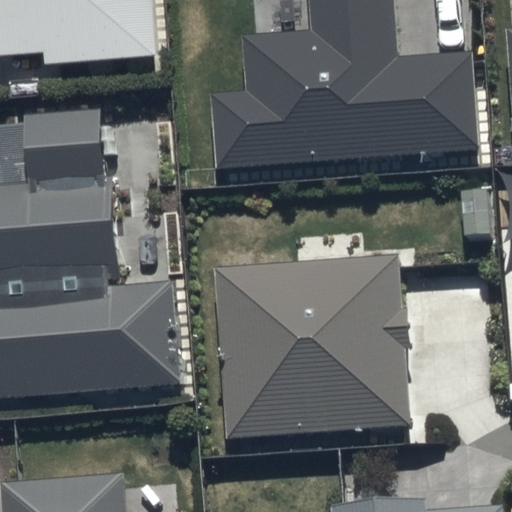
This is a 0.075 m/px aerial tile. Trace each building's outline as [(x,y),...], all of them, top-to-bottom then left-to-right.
[(49,85),(163,77),(156,0),(0,0),(0,81),(48,76),(49,85)] [(250,96),(213,99),(218,176),(483,157),(475,58),(402,63),(397,0),(313,0),(316,37),(246,42),(250,96)] [(0,412),(185,404),(180,299),(129,303),(120,194),(113,194),(107,128),(28,134),(34,198),(0,200),(0,412)] [(402,263),(220,276),(232,447),(415,434),(402,263)] [(133,511),(132,488),(9,494),(9,511),(133,511)]
